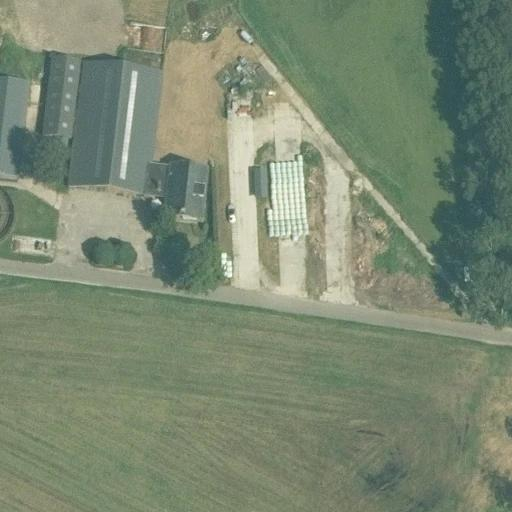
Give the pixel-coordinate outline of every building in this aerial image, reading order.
[(50,60),(40,136),(69,139),(78,64),(50,60)] [(82,64),(67,190),(166,201),(164,219),(199,223),(206,173),(152,167),(162,74),(82,64)] [(221,79),(226,160),(248,158),(242,78),(221,79)] [(0,83),(0,181),(18,183),(29,87),(0,83)] [(359,216),(376,208),(371,199),(354,207),(359,216)] [(411,252),(396,268),(407,279),(423,264),(411,252)]
